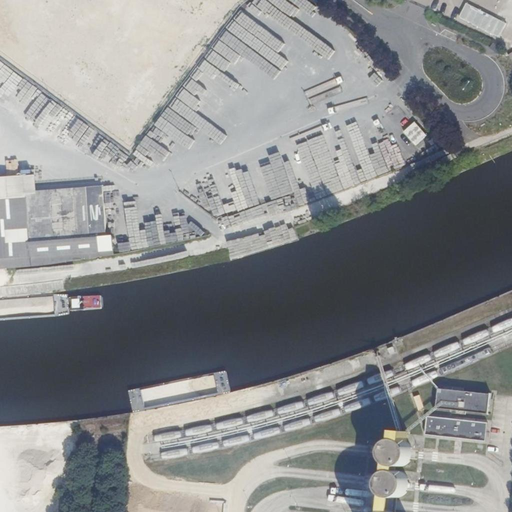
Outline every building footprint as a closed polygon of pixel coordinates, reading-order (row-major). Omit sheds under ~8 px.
[(241,13),(228,30),(347,31),(305,0),(256,0),(246,13),(241,13)] [(502,37),(508,21),(465,5),(459,21),(502,37)] [(368,119),(359,123),(362,130),(371,126),(368,119)] [(416,121),(404,131),(417,145),(428,135),(416,121)] [(288,169),(297,166),(292,153),(283,156),(288,169)] [(0,269),(48,266),(99,258),(97,237),(88,238),(83,187),(21,193),(21,198),(0,200),(0,269)] [(205,239),(190,239),(190,254),(206,253),(205,239)] [(497,397),(441,391),(439,410),(495,417),(497,397)] [(492,428),(431,421),(429,440),(490,447),(492,428)] [(381,440),(381,425),(363,425),(363,439),(381,440)] [(409,434),(398,432),(398,441),(395,441),(393,443),(391,444),(387,450),(386,455),(387,458),(388,462),(391,464),(393,467),(397,468),(401,469),(405,468),(408,467),(411,464),(413,461),(415,456),(414,450),(412,446),(411,444),(408,443),(409,434)] [(383,487),(383,491),(385,494),(387,496),(390,498),(393,500),(397,500),(400,500),(403,498),(406,497),(408,494),(410,491),(411,488),(411,484),(410,481),(409,478),(406,475),(404,473),(400,472),(397,472),(394,472),(390,473),(388,475),(385,478),(384,481),(383,484),(383,487)]
